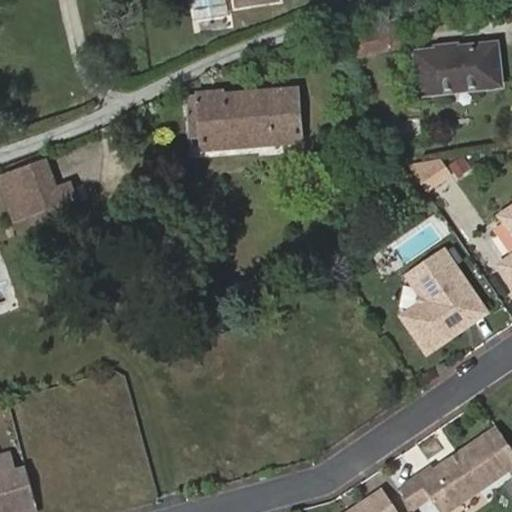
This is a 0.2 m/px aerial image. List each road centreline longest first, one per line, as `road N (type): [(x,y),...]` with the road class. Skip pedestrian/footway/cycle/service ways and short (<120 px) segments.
road 1 (residential): [(392,0),(347,8),(211,61),(0,157)]
road 2 (residential): [(212,511),(322,481),(511,353)]
